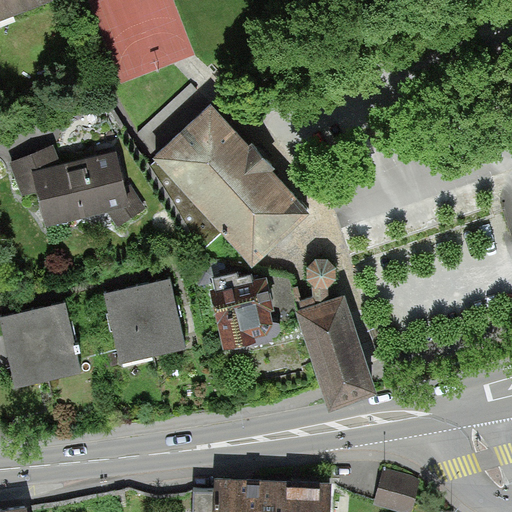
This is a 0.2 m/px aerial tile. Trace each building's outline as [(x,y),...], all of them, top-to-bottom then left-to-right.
[(51,0),(0,0),(0,20),(52,0),(51,0)] [(190,81),(136,130),(142,138),(197,88),(190,81)] [(153,165),(204,250),(222,233),(253,266),(310,214),(273,171),(276,169),(252,144),(250,146),(212,104),(154,157),(157,161),(153,165)] [(48,224),(106,210),(118,229),(146,210),(132,190),(128,192),(117,151),(60,164),(53,147),(12,162),(25,197),(39,191),(48,224)] [(216,310),(224,350),(256,343),(255,338),(268,335),(275,339),(282,326),(273,321),(271,312),(275,311),(267,277),(254,280),(253,274),(240,277),(238,271),(223,274),(219,258),(194,263),(199,287),(215,283),(220,309),(216,310)] [(307,268),(307,280),(313,286),(316,287),(327,288),(329,287),(337,280),(336,269),(328,259),(316,259),(307,268)] [(170,277),(137,286),(154,355),(188,347),(170,277)] [(118,349),(121,364),(154,355),(137,286),(104,294),(105,297),(118,349)] [(301,310),(296,311),(324,392),(330,410),(378,394),(371,374),(345,296),(329,300),(329,287),(327,288),(316,287),(313,286),(313,297),(299,303),(301,310)] [(68,308),(80,359),(118,349),(105,297),(68,308)] [(67,301),(34,310),(50,380),(84,372),(80,359),(68,308),(67,301)] [(0,317),(5,338),(16,388),(50,380),(34,310),(0,317)] [(383,467),(372,505),(400,511),(412,511),(422,477),(383,467)] [(263,511),(264,481),(214,479),(213,494),(212,511),(263,511)] [(330,511),(332,483),(264,481),(263,511),(330,511)] [(194,511),(212,511),(213,494),(195,494),(194,511)] [(0,511),(27,511),(26,503),(8,506),(0,507),(0,511)]
